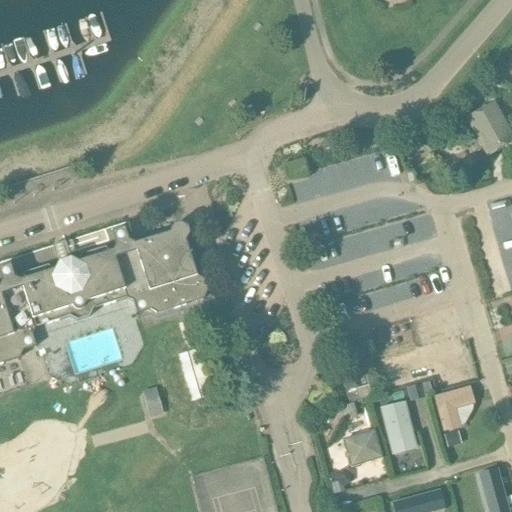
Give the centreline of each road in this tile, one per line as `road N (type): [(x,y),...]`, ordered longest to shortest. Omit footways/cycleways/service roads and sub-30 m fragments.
road 1 (unclassified): [(243,154),(0,231)]
road 2 (unclassified): [(502,0),(413,106),(376,119),(336,105)]
